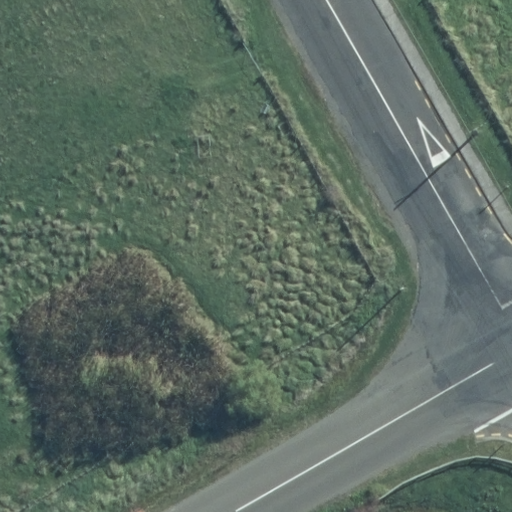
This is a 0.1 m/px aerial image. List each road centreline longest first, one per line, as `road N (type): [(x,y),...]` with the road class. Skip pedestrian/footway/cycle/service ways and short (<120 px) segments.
road 1 (unclassified): [(329,0),(511,324)]
road 2 (unclassified): [(511,353),(237,511)]
